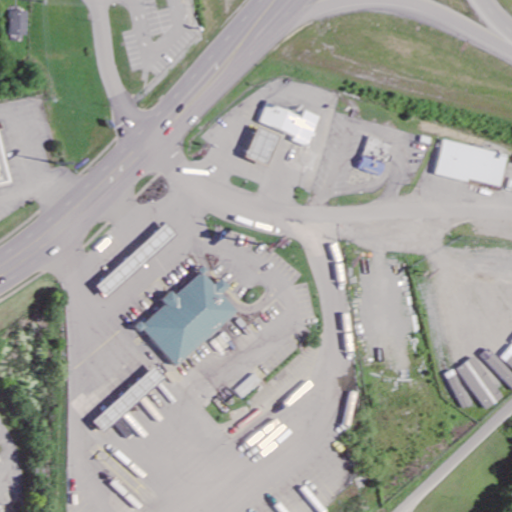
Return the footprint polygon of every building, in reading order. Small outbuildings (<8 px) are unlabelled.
[(8,35),(26,36),(26,11),(9,11),(8,35)] [(261,124),(294,136),(292,142),(310,148),(321,116),(306,111),(304,116),(269,103),(261,124)] [(280,136),(258,127),(246,157),(267,166),(280,136)] [(0,189),(11,187),(1,131),(0,130),(0,189)] [(392,144),(370,136),(359,170),(381,177),(392,144)] [(508,154),(444,141),(437,175),(502,188),(508,154)] [(100,297),(171,233),(161,220),(90,285),(100,297)] [(170,365),(233,311),(196,270),(135,328),(170,365)] [(98,433),(159,377),(150,365),(89,420),(98,433)] [(241,399),(260,382),(253,374),(234,391),(241,399)]
